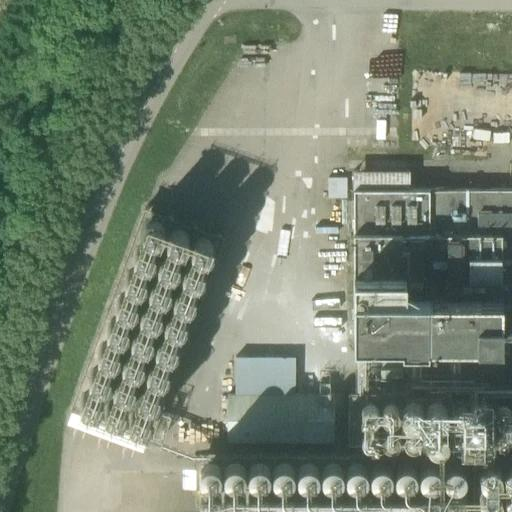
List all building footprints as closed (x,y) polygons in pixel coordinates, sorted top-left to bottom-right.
[(409,343),(409,188),(409,170),(355,170),(355,339),(379,339),(379,351),(403,351),(403,343),(409,343)] [(348,174),(329,174),(329,195),(348,195),(348,174)] [(511,188),(409,188),(409,343),(429,343),(428,338),(511,338),(511,188)] [(82,409),(148,430),(214,229),(147,208),(82,409)] [(228,440),(334,440),(335,393),(228,393),(228,440)]
